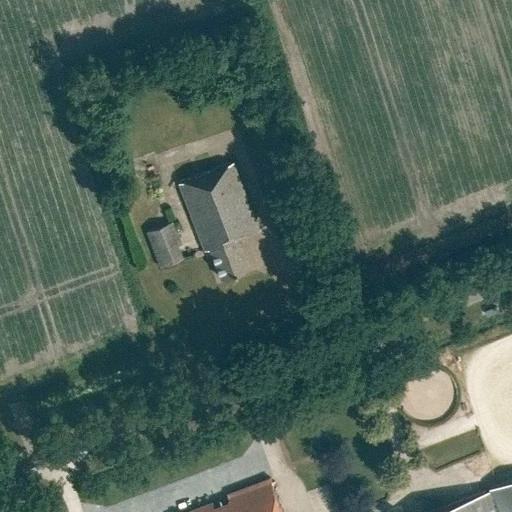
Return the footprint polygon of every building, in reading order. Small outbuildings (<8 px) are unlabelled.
[(236,238),(258,229),(232,162),(178,183),(204,250),(209,248),(220,278),(248,268),(236,238)] [(181,245),(172,221),(146,231),(160,267),(181,258),(177,247),(181,245)] [(227,492),(228,495),(180,511),(280,511),(268,477),(227,492)] [(503,511),(511,511),(511,479),(491,487),(491,488),(493,487),(503,511)] [(427,511),(503,511),(493,487),(491,488),(427,511)]
